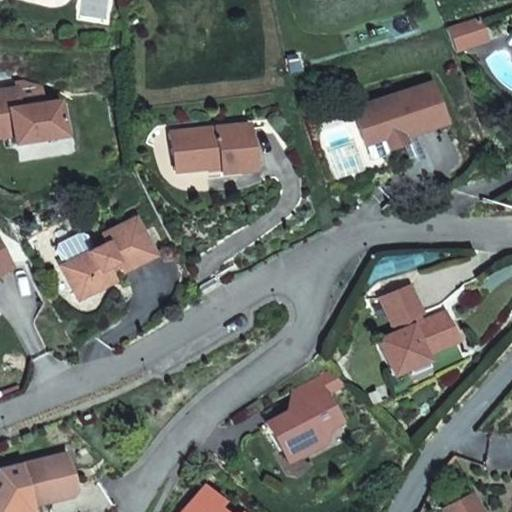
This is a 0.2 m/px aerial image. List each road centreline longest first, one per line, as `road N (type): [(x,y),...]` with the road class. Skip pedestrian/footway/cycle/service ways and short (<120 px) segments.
road 1 (residential): [(320,250),(189,332),(0,414)]
road 2 (residential): [(129,511),(145,478),(194,419),(300,340),(320,250)]
road 3 (residential): [(511,230),(384,231),(320,250)]
road 4 (unclassified): [(511,359),(405,511)]
